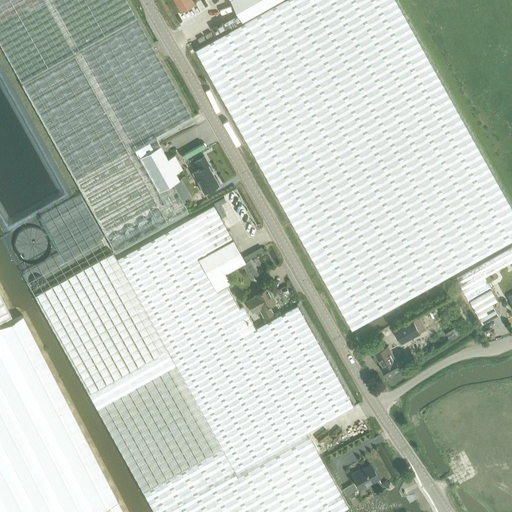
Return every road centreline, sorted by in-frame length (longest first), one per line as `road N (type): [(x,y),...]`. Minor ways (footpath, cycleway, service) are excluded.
road 1 (tertiary): [(375,405),(146,0)]
road 2 (unclassified): [(375,405),(458,355),(511,345)]
road 3 (tertiary): [(443,510),(375,405)]
